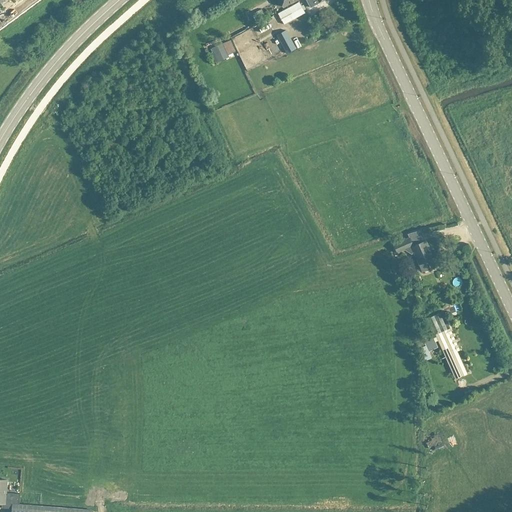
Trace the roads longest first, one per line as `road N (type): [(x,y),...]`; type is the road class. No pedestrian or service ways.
road 1 (tertiary): [(511,311),(367,0)]
road 2 (secondary): [(0,140),(39,81),(119,0)]
